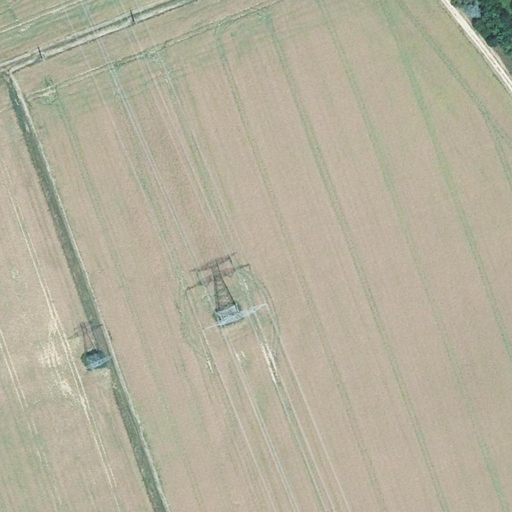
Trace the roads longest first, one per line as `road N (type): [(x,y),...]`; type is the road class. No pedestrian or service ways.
road 1 (track): [(6,65),(165,511)]
road 2 (track): [(0,68),(172,0)]
